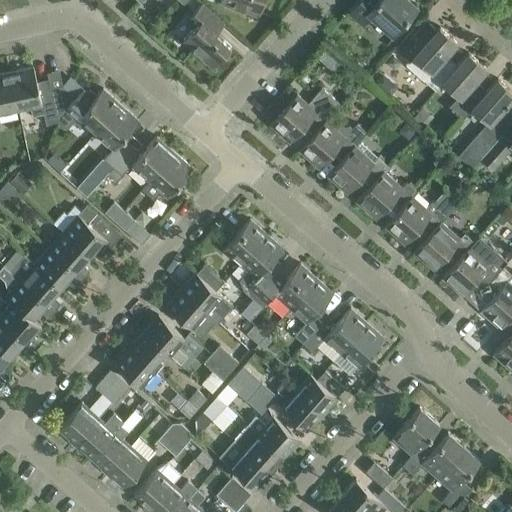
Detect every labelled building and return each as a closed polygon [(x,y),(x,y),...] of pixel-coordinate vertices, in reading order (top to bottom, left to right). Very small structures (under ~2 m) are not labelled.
[(218,0),(218,2),(258,16),(263,0),(218,0)] [(392,33),(403,21),(416,6),(409,0),(357,0),(348,11),(363,25),(372,15),(392,33)] [(219,19),(201,3),(187,20),(194,27),(182,41),(212,68),(231,47),(211,29),(219,19)] [(435,89),(441,83),(454,68),(443,59),(457,43),(439,26),(436,29),(426,21),(412,38),(402,49),(430,74),(424,80),(435,89)] [(468,52),(454,68),(441,83),(457,96),(448,106),(462,119),(471,108),(483,94),(472,85),(487,69),(468,52)] [(393,54),(387,61),(394,67),(398,63),(393,54)] [(46,122),(60,119),(52,87),(38,90),(33,66),(10,71),(18,109),(31,106),(33,115),(44,113),(46,122)] [(0,113),(18,109),(10,71),(0,73),(0,113)] [(511,90),(498,78),(483,94),(471,108),(486,121),(457,153),(472,167),(481,157),(501,134),(511,121),(511,119),(502,111),(511,98),(511,90)] [(62,84),(52,87),(60,119),(58,120),(67,128),(78,115),(96,131),(120,104),(102,88),(86,106),(62,84)] [(302,128),(311,135),(325,118),(339,103),(321,86),(307,102),(297,93),(279,113),(271,122),(270,124),(290,141),(302,128)] [(138,119),(120,104),(96,131),(115,148),(104,159),(112,166),(107,172),(108,172),(131,146),(122,138),(138,119)] [(270,105),(262,114),(271,122),(279,113),(270,105)] [(423,107),(412,118),(423,128),(434,117),(423,107)] [(339,161),(359,139),(366,131),(356,122),(352,127),(349,125),(338,125),(336,128),(325,118),(311,135),(298,149),(318,167),(331,153),(339,161)] [(416,132),(407,122),(399,131),(408,140),(416,132)] [(511,143),(510,142),(501,134),(481,157),(490,165),(511,143)] [(149,179),(174,151),(156,135),(140,154),(131,146),(108,172),(117,181),(132,164),(149,179)] [(388,164),(359,139),(339,161),(327,175),(347,192),(359,179),(368,186),(384,169),(388,164)] [(192,167),(174,151),(149,179),(142,188),(153,198),(161,190),(167,195),(192,167)] [(403,186),(384,169),(368,186),(356,200),(376,218),(388,204),(397,212),(413,194),(416,190),(407,181),(403,186)] [(9,181),(23,193),(32,183),(18,171),(9,181)] [(81,172),(76,185),(87,195),(94,176),(81,172)] [(0,187),(0,193),(4,197),(13,186),(7,180),(0,187)] [(417,229),(426,237),(441,220),(458,201),(447,191),(442,191),(436,199),(431,201),(426,206),(413,194),(397,212),(385,225),(405,243),(417,229)] [(53,222),(63,231),(91,255),(99,247),(105,252),(121,234),(87,204),(81,211),(74,205),(66,213),(63,211),(53,222)] [(134,218),(124,209),(115,220),(125,229),(134,218)] [(223,248),(240,263),(266,233),(250,218),(223,248)] [(441,220),(426,237),(413,251),(433,269),(446,255),(454,263),(470,245),(474,241),(464,232),(460,236),(441,220)] [(91,255),(63,231),(49,247),(83,277),(90,270),(83,264),(91,255)] [(283,247),(266,233),(240,263),(249,271),(240,280),(244,290),(253,298),(271,278),(263,270),(283,247)] [(470,245),(454,263),(442,276),(462,294),(474,280),(483,288),(502,267),(502,266),(507,260),(489,244),(480,254),(470,245)] [(77,285),(83,277),(49,247),(35,263),(62,288),(70,279),(77,285)] [(3,264),(55,310),(61,302),(55,296),(62,288),(35,263),(24,254),(10,270),(3,264)] [(196,272),(216,290),(224,280),(205,263),(196,272)] [(271,278),(253,298),(262,306),(273,293),(290,307),(317,277),(300,263),(280,285),(271,278)] [(48,317),(55,310),(3,264),(0,267),(0,275),(4,279),(6,285),(11,290),(6,295),(13,301),(34,320),(41,311),(48,317)] [(502,267),(483,288),(492,296),(480,310),(500,328),(500,327),(501,328),(511,314),(511,274),(511,275),(502,267)] [(216,290),(196,272),(179,290),(206,314),(223,296),(216,290)] [(317,277),(290,307),(305,321),(294,333),(304,342),(322,322),(313,315),(333,292),(317,277)] [(193,329),(206,314),(179,290),(166,305),(193,329)] [(41,326),(34,320),(13,301),(0,315),(0,319),(32,348),(39,340),(33,335),(41,326)] [(340,351),(340,352),(367,322),(350,307),(330,330),(322,322),(304,342),(292,356),(295,359),(307,345),(314,351),(318,347),(333,359),(340,351)] [(144,331),(170,354),(180,362),(186,354),(177,346),(185,338),(158,314),(144,331)] [(511,314),(501,328),(509,335),(493,353),(511,370),(511,314)] [(0,319),(0,348),(12,359),(20,350),(25,355),(32,348),(0,319)] [(384,337),(367,322),(340,352),(357,366),(384,337)] [(258,343),(258,342),(266,333),(254,323),(246,332),(258,343)] [(156,370),(170,354),(144,331),(129,347),(156,370)] [(219,343),(211,353),(231,370),(239,361),(219,343)] [(156,370),(129,347),(115,364),(141,387),(156,370)] [(0,348),(0,377),(3,380),(10,373),(4,368),(12,359),(0,348)] [(231,370),(211,353),(204,361),(223,379),(231,370)] [(243,365),(235,374),(254,391),(267,402),(275,393),(243,365)] [(110,368),(103,377),(122,394),(129,385),(110,368)] [(325,369),(316,379),(336,396),(344,387),(325,369)] [(228,383),(247,399),(254,391),(235,374),(228,383)] [(310,374),(294,392),(320,415),(336,396),(316,379),(310,374)] [(114,403),(122,394),(103,377),(95,386),(114,403)] [(320,415),(294,392),(282,381),(276,388),(288,399),(281,407),(307,430),(320,415)] [(196,388),(188,398),(197,407),(206,397),(196,388)] [(267,402),(254,391),(247,399),(259,410),(267,402)] [(202,411),(212,420),(227,404),(217,395),(202,411)] [(189,417),(197,407),(188,398),(179,408),(189,417)] [(142,402),(148,407),(151,403),(145,399),(142,402)] [(58,428),(75,443),(98,417),(81,401),(58,428)] [(412,454),(421,444),(439,423),(419,406),(392,436),(412,454)] [(212,420),(202,411),(195,418),(197,436),(212,420)] [(104,421),(98,417),(75,443),(91,457),(120,423),(123,420),(113,412),(104,421)] [(247,422),(284,455),(299,439),(273,416),(266,424),(255,414),(247,422)] [(167,447),(185,426),(180,423),(171,422),(157,438),(167,447)] [(244,448),(270,471),(284,455),(247,422),(233,438),(244,448)] [(120,423),(91,457),(106,471),(130,444),(121,437),(127,430),(120,423)] [(185,426),(167,447),(175,454),(190,438),(189,430),(185,426)] [(420,463),(436,476),(464,445),(448,431),(430,451),(421,444),(412,454),(402,465),(411,473),(420,463)] [(138,435),(130,444),(106,471),(123,486),(155,450),(138,435)] [(479,459),(464,445),(436,476),(451,490),(442,499),(452,508),(470,487),(463,481),(467,476),(465,475),(479,459)] [(255,488),(270,471),(244,448),(229,465),(255,488)] [(195,457),(207,468),(214,460),(202,449),(195,457)] [(133,494),(149,509),(173,482),(180,474),(167,461),(156,468),(133,494)] [(365,471),(384,487),(392,477),(374,461),(365,471)] [(231,475),(223,484),(244,501),(251,493),(231,475)] [(356,478),(342,493),(363,511),(379,511),(385,505),(393,511),(398,511),(405,505),(384,487),(376,496),(356,478)] [(173,482),(149,509),(153,511),(175,511),(197,488),(187,480),(180,489),(173,482)] [(236,510),(244,501),(223,484),(216,493),(236,510)] [(175,511),(204,511),(205,511),(197,504),(204,495),(197,488),(175,511)] [(363,511),(342,493),(328,509),(331,511),(363,511)] [(511,511),(511,501),(502,511),(511,511)]
